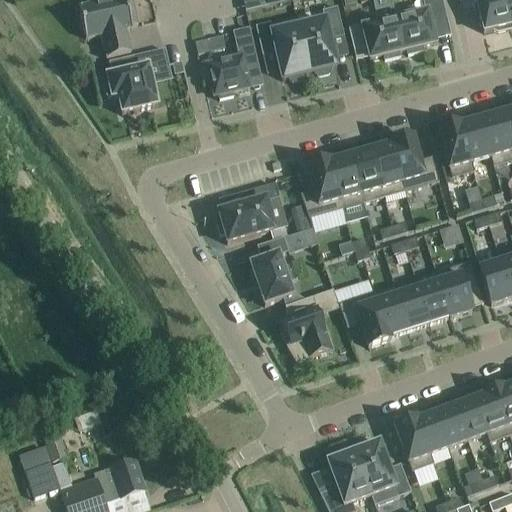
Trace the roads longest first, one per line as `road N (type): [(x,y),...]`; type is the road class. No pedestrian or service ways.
road 1 (residential): [(289,432),(153,202),(154,182),(169,171),(470,87)]
road 2 (unclassified): [(218,479),(0,155)]
road 3 (residential): [(511,352),(289,432)]
